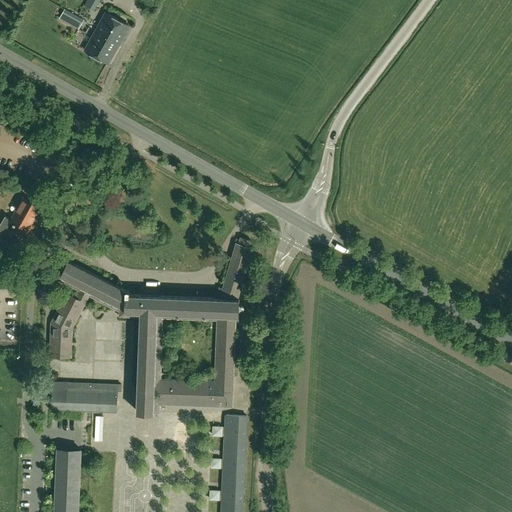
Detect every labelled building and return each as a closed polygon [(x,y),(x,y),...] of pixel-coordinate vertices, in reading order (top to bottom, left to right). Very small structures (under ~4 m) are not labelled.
[(87,0),(85,5),(84,5),(94,10),(100,0),(87,0)] [(149,11),(153,0),(143,0),(140,8),(149,11)] [(66,10),(61,19),(79,29),(83,20),(66,10)] [(107,13),(86,50),(108,63),(129,25),(107,13)] [(137,46),(141,33),(134,31),(130,43),(137,46)] [(41,206),(24,196),(11,219),(7,217),(0,228),(0,255),(6,259),(21,234),(27,237),(34,225),(31,223),(41,206)] [(68,260),(59,279),(79,290),(75,297),(66,292),(51,323),(50,356),(71,357),(72,328),(89,295),(120,311),(120,316),(141,316),(137,411),(159,412),(160,403),(232,406),(236,315),(239,315),(240,298),(238,298),(253,247),(250,247),(252,240),(241,237),(239,243),(236,243),(220,297),(129,294),(129,290),(127,289),(126,289),(68,260)] [(53,381),(53,386),(52,407),(117,410),(117,390),(121,390),(122,384),(53,381)] [(242,511),(247,416),(226,415),(221,511),(242,511)] [(77,511),(80,460),(81,448),(58,447),(55,511),(77,511)]
